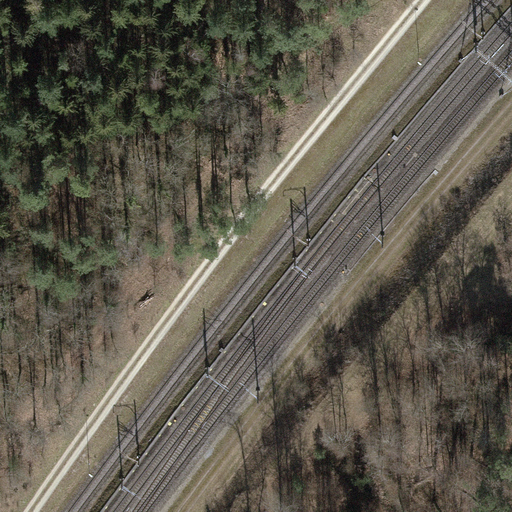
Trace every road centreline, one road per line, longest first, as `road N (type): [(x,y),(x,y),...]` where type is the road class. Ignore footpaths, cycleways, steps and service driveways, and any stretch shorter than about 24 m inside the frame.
road 1 (track): [(29,511),(93,417),(426,0)]
road 2 (track): [(511,110),(384,255),(185,511)]
